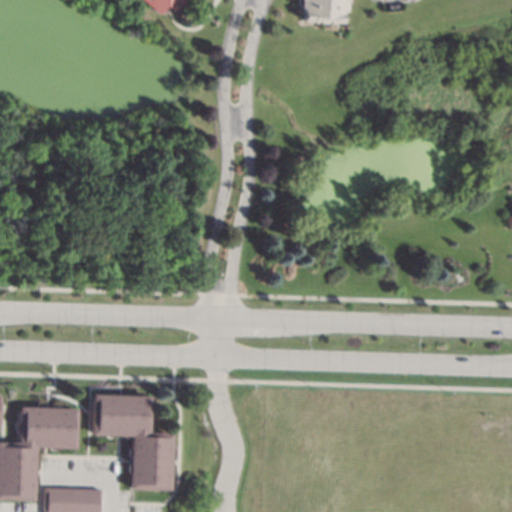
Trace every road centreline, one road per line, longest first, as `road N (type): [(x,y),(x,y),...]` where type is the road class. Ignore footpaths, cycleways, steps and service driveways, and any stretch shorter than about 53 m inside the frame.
road 1 (tertiary): [(0,349),(511,365)]
road 2 (residential): [(253,0),(240,47),(237,180),(215,356)]
road 3 (tertiary): [(511,326),(262,319)]
road 4 (tertiary): [(217,318),(0,311)]
